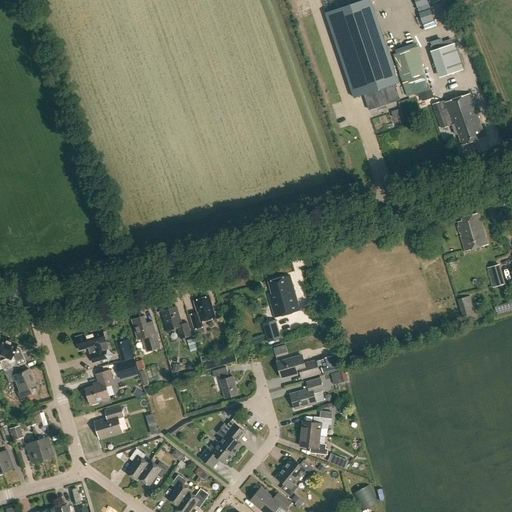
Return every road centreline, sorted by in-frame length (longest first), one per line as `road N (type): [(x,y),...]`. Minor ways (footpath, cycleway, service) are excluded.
road 1 (tertiary): [(33,297),(511,165)]
road 2 (residential): [(82,469),(33,297)]
road 3 (residential): [(214,511),(274,435),(257,367)]
